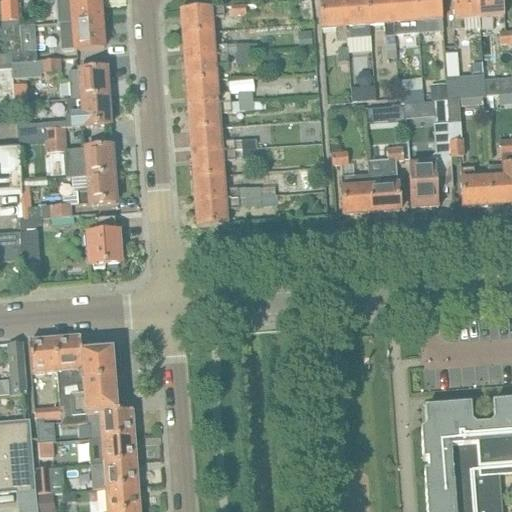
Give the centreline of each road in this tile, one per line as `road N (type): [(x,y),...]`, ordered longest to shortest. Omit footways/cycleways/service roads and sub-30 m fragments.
road 1 (residential): [(511,235),(164,263)]
road 2 (residential): [(511,285),(169,309)]
road 3 (residential): [(164,263),(142,0)]
road 4 (residential): [(185,511),(169,309)]
road 5 (residential): [(0,321),(169,309)]
